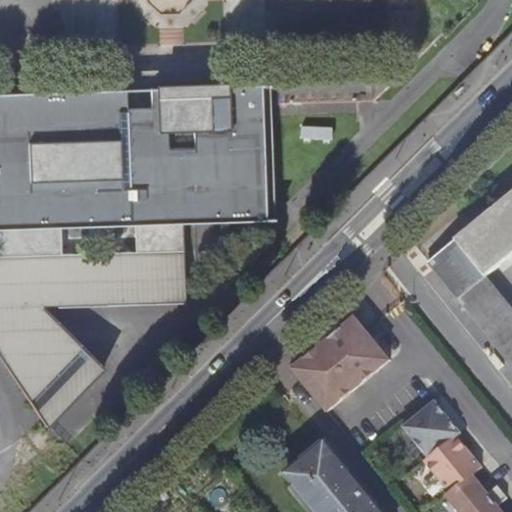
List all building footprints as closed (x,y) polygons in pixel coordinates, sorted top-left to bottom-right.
[(0,355),(46,424),(103,367),(51,316),(40,327),(40,302),(56,301),(56,304),(185,299),(182,221),(274,217),(268,83),(149,88),(149,109),(124,110),(124,89),(99,90),(0,93),(0,355)] [(511,196),(430,263),(511,361),(511,303),(492,278),(511,261),(511,196)] [(357,321),(294,373),(329,415),(392,363),(357,321)] [(463,436),(437,404),(405,430),(430,460),(426,464),(452,495),(448,498),(459,511),(501,511),(499,509),(509,501),(499,489),(489,497),(474,478),(484,470),(458,439),(463,436)] [(379,511),(325,446),(287,478),(314,511),(379,511)]
